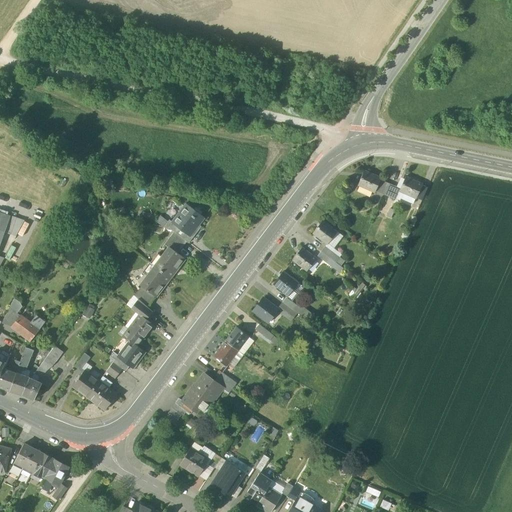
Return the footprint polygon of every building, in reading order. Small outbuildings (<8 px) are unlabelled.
[(381,178),(364,170),(357,186),(361,187),(375,193),(376,191),(380,180),(381,178)] [(422,184),(405,176),(400,189),(399,192),(416,199),(422,184)] [(390,184),(380,180),(376,191),(385,195),(390,184)] [(400,189),(390,184),(385,195),(395,200),(399,192),(400,189)] [(194,210),(186,204),(171,222),(190,237),(197,228),(199,230),(201,227),(199,225),(205,218),(200,215),(202,212),(195,207),(194,210)] [(0,246),(5,233),(11,235),(16,219),(0,213),(0,246)] [(24,222),(16,219),(11,235),(16,236),(24,222)] [(170,229),(176,234),(180,229),(171,222),(169,221),(164,228),(170,229)] [(337,232),(322,221),(312,234),(327,245),(337,232)] [(180,229),(176,234),(187,242),(190,237),(180,229)] [(169,247),(174,252),(184,239),(176,234),(174,232),(165,244),(169,247)] [(187,242),(184,239),(174,252),(178,254),(187,242)] [(340,258),(325,246),(321,251),(336,263),(340,258)] [(169,247),(155,266),(171,278),(185,260),(174,252),(169,247)] [(317,258),(306,251),(302,247),(292,260),(307,272),(317,258)] [(336,263),(321,251),(317,256),(332,267),(336,263)] [(171,278),(155,266),(141,285),(142,286),(134,296),(138,299),(139,300),(147,307),(155,296),(157,297),(171,278)] [(298,283),(283,272),(273,285),(288,296),(298,283)] [(301,309),(286,297),(282,302),(297,313),(301,309)] [(278,309),(263,298),(253,311),(268,323),(278,309)] [(139,300),(138,299),(131,309),(139,315),(140,314),(153,324),(157,319),(150,314),(152,312),(147,307),(139,300)] [(297,313),(282,302),(279,307),(294,318),(297,313)] [(15,304),(3,319),(13,327),(20,317),(17,315),(22,309),(15,304)] [(142,340),(153,325),(153,324),(140,314),(139,315),(128,329),(140,338),(142,340)] [(13,327),(31,341),(39,331),(20,317),(13,327)] [(274,336),(259,325),(255,329),(270,341),(274,336)] [(236,327),(225,341),(238,351),(250,337),(236,327)] [(140,338),(128,329),(122,337),(130,342),(119,356),(131,366),(133,367),(144,353),(137,347),(142,340),(140,338)] [(238,351),(225,341),(214,356),(228,366),(238,351)] [(0,360),(5,363),(8,357),(0,352),(0,360)] [(110,358),(127,371),(131,366),(119,356),(114,353),(110,358)] [(75,366),(82,371),(91,359),(84,354),(75,366)] [(22,358),(13,355),(8,370),(17,373),(22,358)] [(30,359),(23,356),(22,358),(17,373),(23,375),(30,359)] [(115,363),(108,372),(115,378),(123,369),(115,363)] [(8,370),(3,368),(0,375),(0,387),(10,391),(17,373),(8,370)] [(41,383),(42,383),(41,384),(48,386),(57,374),(51,370),(44,378),(41,383)] [(100,381),(84,370),(73,386),(88,398),(100,381)] [(221,372),(218,377),(214,382),(218,385),(229,393),(236,383),(224,374),(221,372)] [(23,375),(17,373),(10,391),(21,395),(29,377),(23,375)] [(210,396),(218,385),(214,382),(203,374),(196,384),(197,385),(192,391),(190,390),(182,401),(194,410),(195,411),(197,408),(206,415),(212,407),(210,406),(215,400),(210,396)] [(37,381),(29,377),(21,395),(34,400),(41,384),(42,383),(41,383),(37,381)] [(117,394),(100,381),(88,398),(105,410),(117,394)] [(182,401),(179,398),(175,403),(187,412),(191,414),(194,410),(182,401)] [(187,412),(175,403),(172,408),(181,415),(183,416),(187,412)] [(181,415),(172,408),(168,413),(178,420),(181,415)] [(178,420),(168,413),(165,418),(174,425),(178,420)] [(24,444),(13,465),(22,470),(33,448),(24,444)] [(11,449),(0,446),(0,472),(4,474),(6,466),(3,465),(5,458),(8,459),(11,449)] [(42,453),(33,448),(22,470),(31,474),(32,471),(42,453)] [(208,460),(190,448),(180,465),(198,476),(206,464),(208,460)] [(44,454),(42,453),(32,471),(46,478),(55,460),(51,458),(52,457),(44,454)] [(215,468),(221,459),(215,455),(209,465),(215,469),(215,468)] [(221,472),(226,463),(221,459),(215,468),(221,472)] [(69,466),(55,460),(46,478),(59,485),(69,466)] [(244,475),(226,463),(221,472),(211,486),(229,498),(230,496),(237,486),(244,475)] [(272,482),(259,474),(247,492),(253,496),(250,501),(254,503),(257,505),(268,487),(272,482)] [(293,487),(288,483),(281,493),(287,497),(293,487)] [(242,489),(237,486),(230,496),(235,499),(242,489)] [(293,487),(287,497),(294,501),(300,489),(294,486),(293,487)] [(270,511),(281,496),(268,487),(257,505),(267,511),(270,511)] [(298,496),(289,511),(320,511),(311,507),(313,505),(298,496)] [(382,506),(393,511),(396,505),(384,500),(382,506)] [(157,511),(138,502),(133,511),(132,511),(157,511)]
